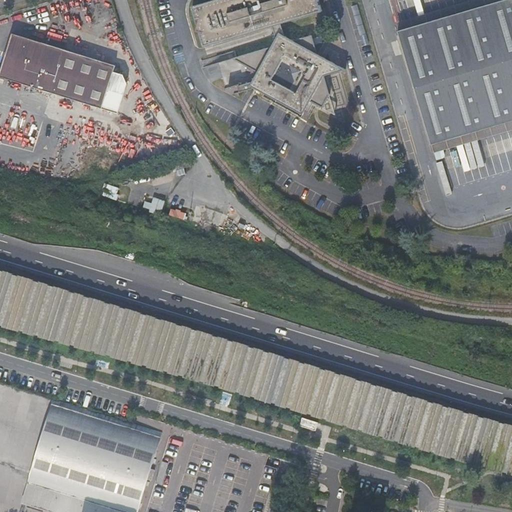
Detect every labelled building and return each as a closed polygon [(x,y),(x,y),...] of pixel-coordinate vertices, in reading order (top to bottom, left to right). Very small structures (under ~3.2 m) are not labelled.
[(205,44),(273,24),(277,36),(271,45),(233,57),(259,70),(253,80),(239,84),(241,90),(255,86),(303,112),(311,98),(336,114),(324,74),(346,67),(318,52),(325,40),(315,43),(312,34),(294,39),(285,34),(281,21),(322,9),(319,0),(208,0),(194,5),(199,23),(198,29),(201,30),(205,44)] [(498,0),(467,0),(396,21),(399,29),(498,0)] [(511,0),(498,0),(399,29),(432,144),(511,120),(511,0)] [(13,32),(0,73),(0,74),(102,106),(116,63),(13,32)] [(511,128),(511,120),(432,144),(435,151),(511,128)] [(167,130),(170,135),(176,131),(172,126),(167,130)] [(162,151),(165,161),(193,152),(186,144),(162,151)] [(187,219),(193,203),(178,198),(177,201),(172,200),(170,208),(175,210),(173,214),(187,219)] [(229,214),(193,203),(187,219),(192,221),(191,225),(196,228),(202,229),(221,234),(229,214)] [(246,231),(244,238),(264,245),(266,237),(246,231)] [(36,477),(28,504),(54,511),(133,511),(155,439),(49,407),(28,475),(36,477)] [(319,421),(303,417),(301,425),(317,430),(319,421)] [(164,462),(158,460),(152,482),(158,483),(164,462)] [(19,501),(28,504),(36,477),(28,475),(19,501)]
